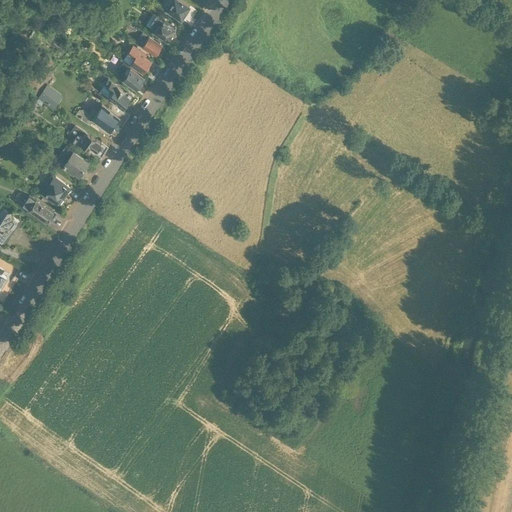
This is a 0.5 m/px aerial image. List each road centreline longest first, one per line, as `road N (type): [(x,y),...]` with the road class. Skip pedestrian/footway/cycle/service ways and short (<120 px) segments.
road 1 (tertiary): [(0,349),(224,0)]
road 2 (track): [(511,134),(464,288),(413,511)]
